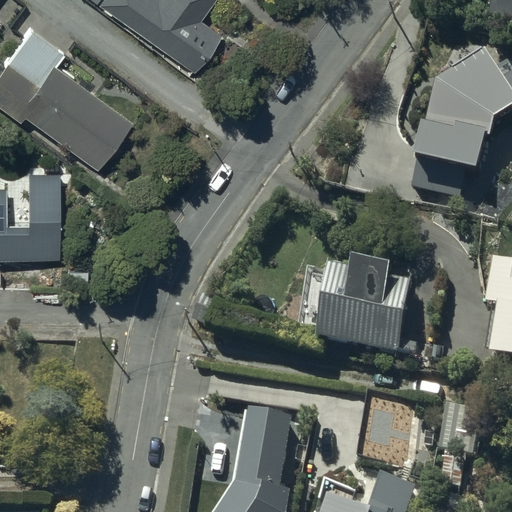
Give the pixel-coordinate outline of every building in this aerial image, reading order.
[(92,0),(194,73),(222,35),(201,21),(216,0),(92,0)] [(511,0),(493,0),(491,24),(511,26),(511,0)] [(0,106),(20,121),(23,116),(97,170),(132,123),(53,65),(63,53),(30,28),(0,68),(0,106)] [(511,114),(511,98),(479,52),(436,83),(413,196),(462,206),(467,178),(484,177),(494,127),(511,114)] [(0,259),(60,259),(60,208),(30,208),(30,225),(5,225),(5,191),(0,190),(0,259)] [(354,261),(353,268),(329,265),(325,288),(305,285),(299,325),(321,329),(319,337),(399,349),(410,277),(392,274),(393,267),(354,261)] [(511,266),(494,264),(487,312),(494,314),(487,358),(491,358),(490,364),(511,366),(511,266)] [(207,310),(199,306),(192,320),(200,324),(207,310)] [(292,418),(250,411),(237,485),(219,511),(287,511),(291,491),(279,489),(292,418)] [(477,415),(447,411),(440,463),(469,467),(477,415)] [(367,510),(329,496),(322,511),(409,511),(419,485),(382,471),(367,510)]
